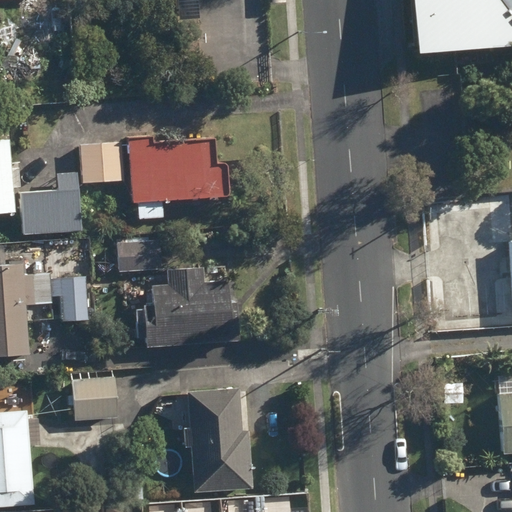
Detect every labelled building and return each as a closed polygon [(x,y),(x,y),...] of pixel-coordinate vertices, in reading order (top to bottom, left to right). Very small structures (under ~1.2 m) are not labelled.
[(511,0),(412,0),(419,51),(511,47),(511,0)] [(3,52),(7,105),(69,100),(65,47),(3,52)] [(137,203),(138,220),(163,218),(162,202),(227,197),(230,193),(228,165),(225,164),(217,164),(215,141),(153,145),(153,138),(128,140),(133,204),(137,203)] [(0,141),(0,213),(15,213),(10,141),(0,141)] [(80,147),(83,184),(125,181),(122,144),(80,147)] [(21,194),(23,235),(82,232),(78,174),(58,175),(59,192),(21,194)] [(118,244),(119,272),(162,270),(160,242),(118,244)] [(511,274),(511,294),(511,243),(511,244),(511,265),(502,265),(503,275),(511,274)] [(0,267),(0,356),(30,355),(26,305),(35,305),(33,277),(24,277),(23,266),(0,267)] [(148,339),(149,348),(240,342),(238,302),(231,302),(229,282),(204,284),(204,268),(168,271),(170,288),(154,288),(155,307),(146,307),(146,311),(135,312),(137,340),(148,339)] [(63,297),(64,321),(88,320),(86,278),(51,280),(52,298),(63,297)] [(73,381),(76,422),(118,418),(115,378),(73,381)] [(193,447),(196,493),(253,489),(250,432),(243,433),(240,389),(190,392),(192,430),(185,430),(186,448),(193,447)] [(511,394),(502,396),(505,455),(511,454),(511,394)] [(0,414),(0,507),(34,505),(30,447),(40,446),(38,420),(28,421),(27,412),(0,414)] [(126,487),(127,501),(139,500),(138,486),(126,487)]
